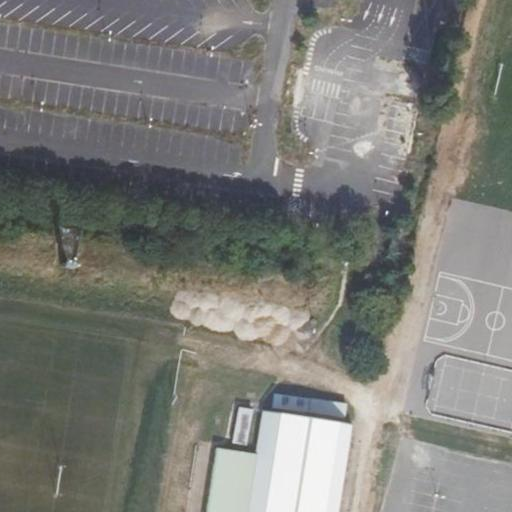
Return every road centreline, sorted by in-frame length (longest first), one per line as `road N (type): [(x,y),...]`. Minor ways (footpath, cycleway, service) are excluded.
road 1 (track): [(374,396),(405,352),(493,0)]
road 2 (track): [(354,511),(374,396),(296,358)]
